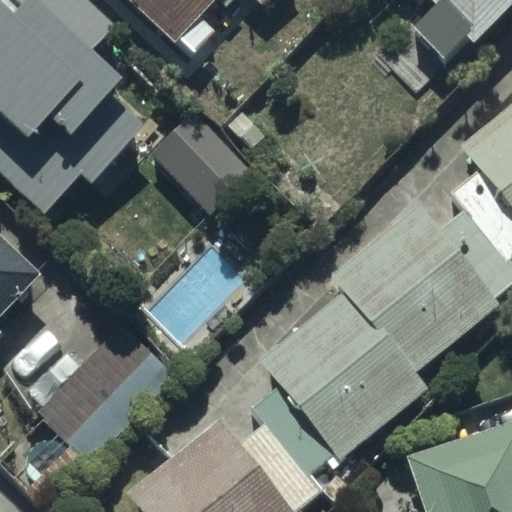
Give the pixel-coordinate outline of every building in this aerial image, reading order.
[(0,0),(0,185),(47,231),(86,190),(95,199),(143,149),(119,126),(129,115),(85,73),(120,38),(80,0),(0,0)] [(114,0),(177,59),(233,0),(242,0),(267,23),(288,0),(114,0)] [(511,20),(511,0),(413,0),(441,29),(419,49),(449,80),(511,20)] [(192,119),(147,160),(198,217),(243,177),(192,119)] [(511,122),(463,161),(511,221),(511,122)] [(511,299),(511,277),(469,223),(440,245),(424,224),(335,294),(348,310),(260,379),(277,401),(251,421),(306,491),(335,468),(342,477),(431,407),(416,389),(502,321),(495,313),(511,299)] [(0,332),(31,300),(0,270),(0,332)] [(117,348),(0,466),(0,491),(16,511),(57,511),(166,394),(117,348)] [(511,511),(511,441),(410,476),(422,511),(511,511)] [(265,511),(214,448),(126,511),(265,511)]
